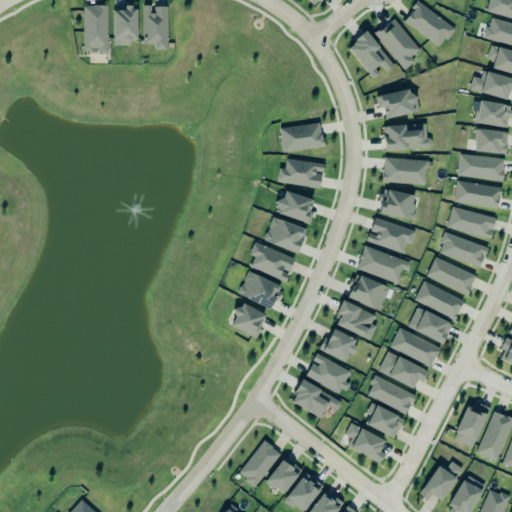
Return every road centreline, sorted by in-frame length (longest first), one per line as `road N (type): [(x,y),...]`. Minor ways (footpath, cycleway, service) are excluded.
road 1 (residential): [(313,37),(352,126),(347,200),(322,271),(255,400),(162,511)]
road 2 (residential): [(384,502),(511,255)]
road 3 (residential): [(255,400),(396,511)]
